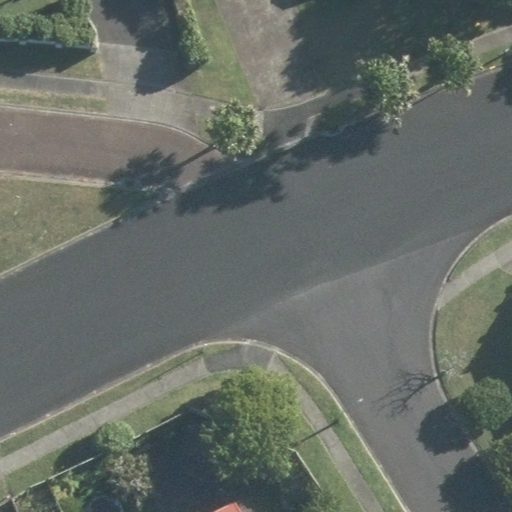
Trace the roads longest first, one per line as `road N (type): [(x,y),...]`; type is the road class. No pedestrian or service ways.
road 1 (residential): [(0,376),(308,234)]
road 2 (residential): [(308,234),(476,511)]
road 3 (residential): [(308,234),(511,157)]
